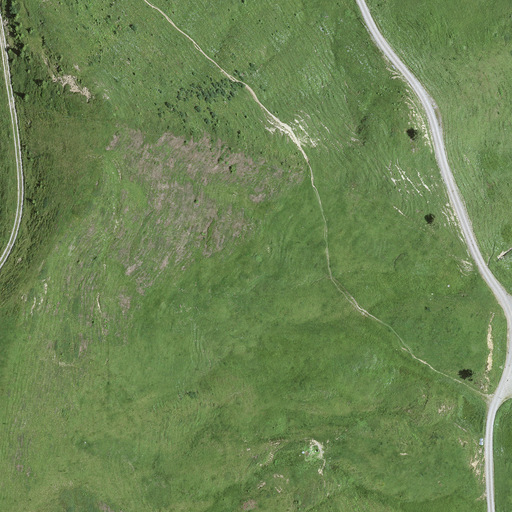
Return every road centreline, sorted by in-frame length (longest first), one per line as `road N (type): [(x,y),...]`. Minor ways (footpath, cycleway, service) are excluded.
road 1 (track): [(511,323),(455,210),(439,136),(418,90),(358,0)]
road 2 (track): [(0,263),(21,199),(0,28)]
road 3 (track): [(511,370),(488,429),(490,511)]
